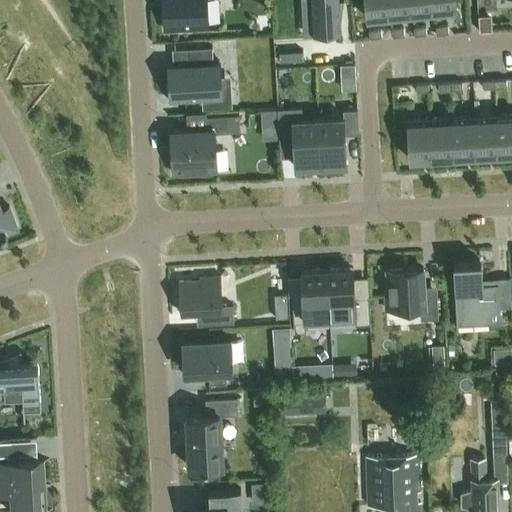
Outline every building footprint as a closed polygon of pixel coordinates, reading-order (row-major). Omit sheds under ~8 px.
[(164,0),(165,28),(207,26),(206,0),(164,0)] [(300,0),(301,16),(311,15),(312,34),(341,32),(339,0),(300,0)] [(365,0),(368,18),(390,16),(388,0),(365,0)] [(388,0),(390,16),(412,14),(410,0),(388,0)] [(410,0),(412,14),(434,11),(432,0),(410,0)] [(455,0),(432,0),(434,11),(457,9),(455,0)] [(495,10),(480,12),(481,28),(497,27),(495,10)] [(448,25),(436,26),(437,33),(449,32),(448,25)] [(426,26),(414,27),(415,35),(427,33),(426,26)] [(404,27),(392,28),(392,36),(404,35),(404,27)] [(381,28),(369,29),(370,37),(382,36),(381,28)] [(173,63),(169,63),(171,100),(202,98),(221,97),(220,76),(219,60),(213,61),(213,47),(189,48),(189,62),(173,63)] [(494,79),(483,80),(483,87),(495,87),(494,79)] [(506,79),(494,79),(495,87),(506,86),(506,79)] [(462,81),(450,82),(451,89),(462,89),(462,81)] [(450,82),(439,83),(439,90),(451,89),(450,82)] [(321,165),(318,117),(302,118),(302,107),(278,109),(279,135),(292,134),(294,167),(321,165)] [(344,116),(318,117),(321,165),(347,164),(345,132),(359,132),(357,108),(343,109),(344,116)] [(277,109),(261,110),(261,124),(278,123),(277,109)] [(511,114),(497,115),(499,155),(511,154),(511,114)] [(240,131),(240,115),(208,117),(208,128),(171,130),(173,174),(217,171),(215,132),(240,131)] [(475,116),(477,156),(499,155),(497,115),(475,116)] [(453,117),(455,158),(477,156),(475,116),(453,117)] [(431,119),(433,159),(455,158),(453,117),(431,119)] [(431,119),(408,120),(410,160),(433,159),(431,119)] [(0,234),(3,233),(4,236),(9,234),(8,232),(19,228),(10,205),(2,208),(0,202),(0,234)] [(481,260),(453,262),(457,325),(501,322),(500,307),(498,283),(483,284),(482,278),(481,260)] [(387,289),(385,289),(386,309),(420,307),(420,319),(438,318),(437,293),(425,294),(424,286),(423,267),(386,269),(387,289)] [(353,268),(327,269),(330,317),(354,316),(355,325),(370,324),(369,297),(355,298),(353,279),(353,268)] [(302,294),(292,295),(295,332),(306,331),(305,318),(330,317),(327,269),(301,270),(302,294)] [(221,276),(179,280),(182,314),(207,312),(209,324),(233,320),(231,304),(224,305),(221,276)] [(287,306),(275,307),(276,319),(288,318),(287,306)] [(289,326),(273,327),(274,348),(291,347),(289,326)] [(231,339),(183,341),(184,369),(184,371),(208,370),(209,383),(226,382),(225,369),(232,369),(231,339)] [(510,349),(495,350),(496,364),(511,363),(510,349)] [(8,359),(0,362),(0,396),(22,395),(23,421),(25,420),(24,411),(41,410),(38,364),(10,365),(8,359)] [(332,364),(322,365),(323,376),(333,375),(332,364)] [(505,370),(496,370),(497,382),(505,382),(505,370)] [(265,391),(255,391),(255,404),(265,403),(265,391)] [(315,395),(283,397),(284,414),(316,413),(315,395)] [(206,413),(187,414),(189,468),(222,465),(220,414),(238,413),(237,396),(205,398),(206,413)] [(12,441),(0,441),(0,455),(13,455),(12,441)] [(384,511),(421,511),(420,454),(366,456),(368,505),(384,504),(384,511)] [(461,493),(462,507),(473,509),(473,511),(499,511),(498,477),(486,478),(485,457),(471,458),(472,489),(461,493)] [(44,486),(43,459),(0,461),(0,494),(14,494),(15,511),(12,511),(11,511),(23,511),(41,511),(40,486),(44,486)] [(209,511),(234,511),(241,511),(240,489),(208,491),(209,511)]
